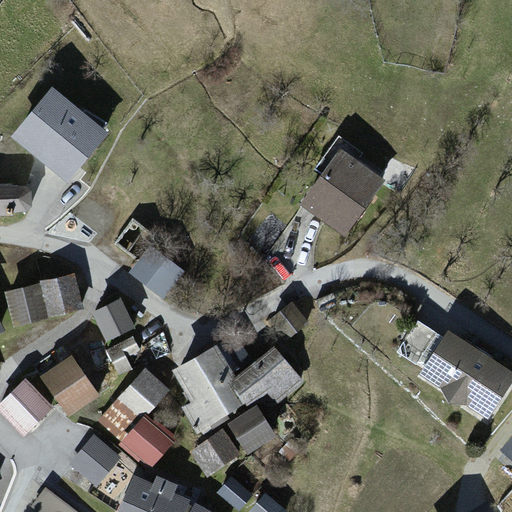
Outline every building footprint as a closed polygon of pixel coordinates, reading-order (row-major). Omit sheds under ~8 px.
[(54,82),(12,128),(64,175),(106,129),(54,82)] [(303,199),(347,230),(390,170),(346,139),(303,199)] [(0,181),(0,209),(25,210),(24,181),(0,181)] [(150,244),(131,272),(167,296),(186,269),(150,244)] [(75,270),(5,287),(15,326),(85,309),(75,270)] [(121,294),(93,307),(108,339),(137,326),(121,294)] [(296,302),(280,316),(296,335),(312,320),(296,302)] [(0,334),(9,330),(0,312),(0,334)] [(224,324),(159,364),(202,434),(190,452),(206,478),(278,435),(266,415),(320,382),(285,325),(241,352),(224,324)] [(511,390),(511,368),(444,326),(414,374),(491,423),(511,390)] [(103,393),(73,345),(34,369),(64,417),(103,393)] [(180,439),(151,412),(172,389),(146,366),(101,417),(156,466),(180,439)] [(54,408),(25,378),(0,402),(0,406),(27,434),(54,408)] [(511,433),(503,444),(511,452),(511,433)] [(94,435),(72,461),(99,484),(122,457),(94,435)] [(229,511),(136,467),(114,511),(229,511)] [(97,511),(54,477),(33,503),(43,511),(97,511)] [(231,477),(220,487),(235,503),(246,492),(231,477)] [(265,493),(253,507),(258,511),(279,511),(283,509),(265,493)]
